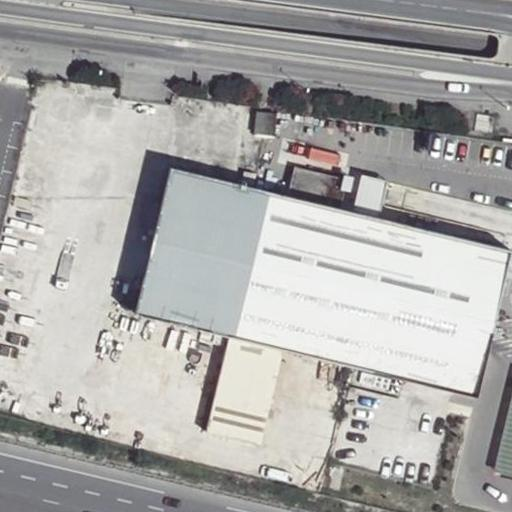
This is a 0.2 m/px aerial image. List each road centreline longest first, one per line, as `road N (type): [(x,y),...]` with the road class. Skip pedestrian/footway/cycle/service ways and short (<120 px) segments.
road 1 (primary): [(0,3),(511,71)]
road 2 (primary): [(134,0),(511,48)]
road 3 (motorway): [(193,511),(0,471)]
